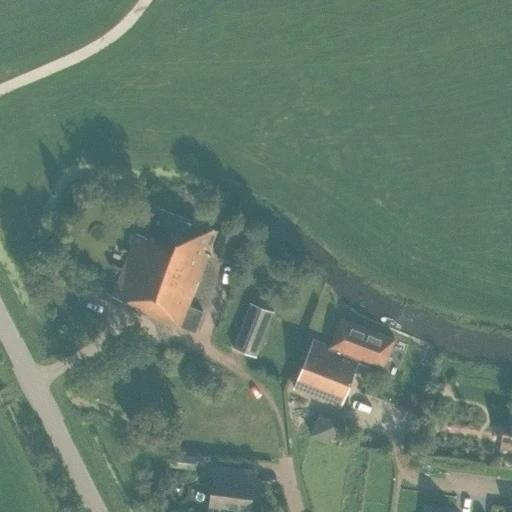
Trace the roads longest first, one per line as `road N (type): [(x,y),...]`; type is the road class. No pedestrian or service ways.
road 1 (tertiary): [(97,511),(0,320)]
road 2 (track): [(0,91),(99,46),(147,0)]
road 3 (residential): [(511,489),(421,482),(396,454)]
